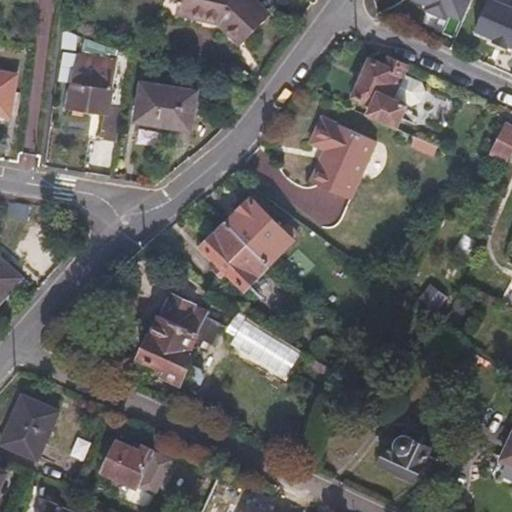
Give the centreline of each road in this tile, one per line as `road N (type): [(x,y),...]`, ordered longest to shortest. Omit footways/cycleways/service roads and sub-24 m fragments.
road 1 (residential): [(15,347),(371,511)]
road 2 (residential): [(339,12),(242,133),(147,208)]
road 3 (residential): [(147,208),(15,347)]
road 4 (residential): [(339,12),(511,90)]
road 5 (residential): [(0,179),(147,208)]
